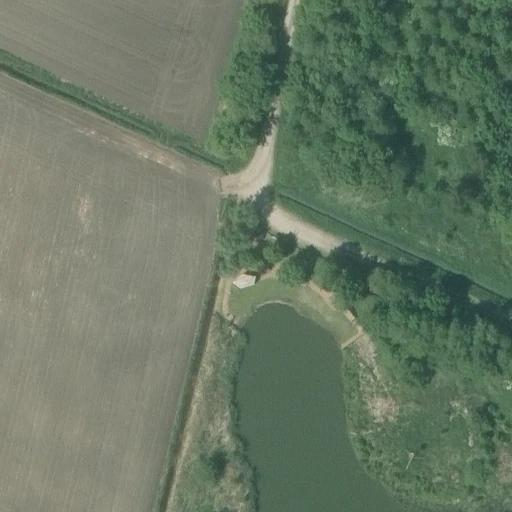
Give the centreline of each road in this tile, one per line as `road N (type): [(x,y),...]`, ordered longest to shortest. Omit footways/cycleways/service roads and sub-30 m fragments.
road 1 (track): [(511,330),(286,230),(262,205),(255,182),(298,0)]
road 2 (track): [(255,182),(204,179),(0,86)]
